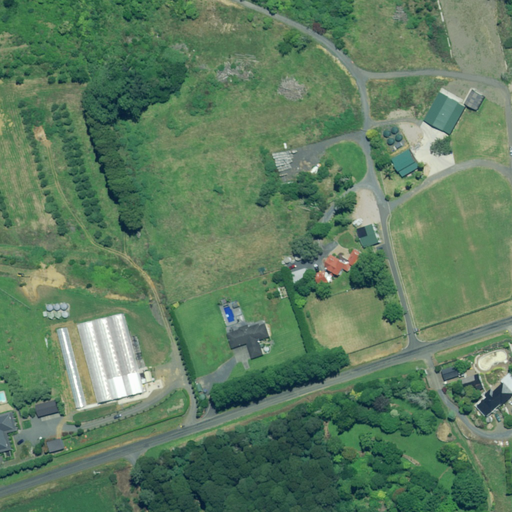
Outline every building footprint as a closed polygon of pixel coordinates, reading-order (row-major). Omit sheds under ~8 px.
[(445,103),(436,98),(424,119),(445,131),(461,103),(449,96),(445,103)] [(420,164),(429,159),(425,151),(422,153),(418,146),(394,159),(404,177),(422,167),(420,164)] [(365,247),(381,243),(375,224),(367,226),(370,236),(363,238),(365,247)] [(358,267),(365,255),(356,250),(348,264),(333,255),(329,261),(330,262),(327,267),(334,271),(333,273),(336,275),(337,273),(342,276),(345,269),(350,272),(354,265),(358,267)] [(311,278),(308,267),(293,272),(298,288),(304,286),(303,281),(311,278)] [(319,279),(321,285),(333,281),(331,275),(319,279)] [(293,296),(289,284),(279,287),(283,299),(293,296)] [(240,301),(233,304),(236,310),(242,308),(240,301)] [(99,403),(144,392),(126,314),(80,325),(99,403)] [(271,337),(266,323),(261,325),(260,324),(250,327),(250,326),(228,333),(233,349),(248,343),(254,359),(265,355),(260,341),(271,337)] [(446,380),(461,375),(458,366),(444,370),(446,380)] [(485,385),(481,373),(464,378),(467,390),(485,385)] [(505,405),(511,398),(511,378),(510,376),(504,381),(505,383),(496,392),(493,389),(488,395),(490,397),(480,406),(489,416),(504,403),(505,405)] [(41,417),(60,412),(58,400),(38,405),(41,417)] [(0,453),(5,452),(6,458),(12,457),(11,451),(13,450),(9,433),(18,431),(13,412),(0,415),(0,453)] [(66,449),(63,438),(49,442),(52,453),(66,449)]
